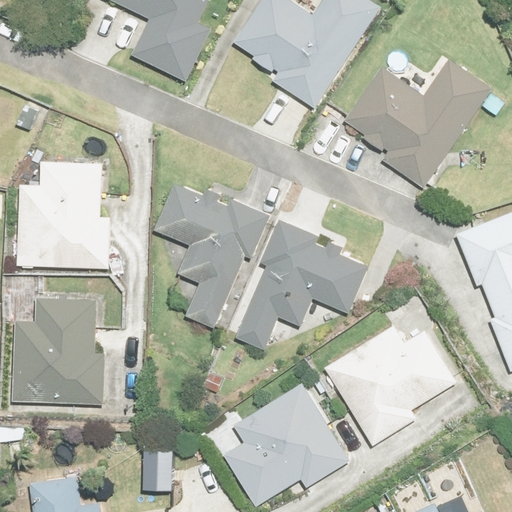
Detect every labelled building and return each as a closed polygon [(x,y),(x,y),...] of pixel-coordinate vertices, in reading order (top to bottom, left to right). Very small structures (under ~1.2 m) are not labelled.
[(203,18),(211,0),(114,0),(155,18),(139,55),(190,78),(215,23),(203,18)] [(317,107),(385,9),(371,0),(327,0),(319,12),(301,0),(265,0),(238,39),(283,71),(278,79),(317,107)] [(427,185),(491,82),(450,57),(427,94),(381,66),(347,120),(390,147),(384,158),(427,185)] [(43,184),(22,183),(19,267),(109,271),(111,215),(100,215),(102,161),(44,159),(43,184)] [(225,326),(270,213),(210,190),(208,195),(178,183),(160,229),(194,242),(179,279),(199,286),(189,312),(225,326)] [(511,214),(460,233),(478,283),(485,281),(496,314),(492,316),(511,371),(511,370),(511,214)] [(345,245),(279,220),(234,337),(266,349),(278,318),(303,327),(307,315),(335,326),(340,313),(350,317),(369,267),(341,256),(345,245)] [(37,321),(16,320),(14,398),(106,401),(108,351),(97,350),(99,298),(38,295),(37,321)] [(392,329),(328,366),(373,444),(420,416),(415,408),(456,384),(406,298),(383,312),(392,329)] [(245,439),(225,451),(258,506),(303,479),(307,485),(351,458),(305,383),(236,425),(245,439)] [(104,511),(102,492),(76,496),(74,478),(32,483),(35,511),(104,511)] [(439,511),(433,498),(402,511),(439,511)]
